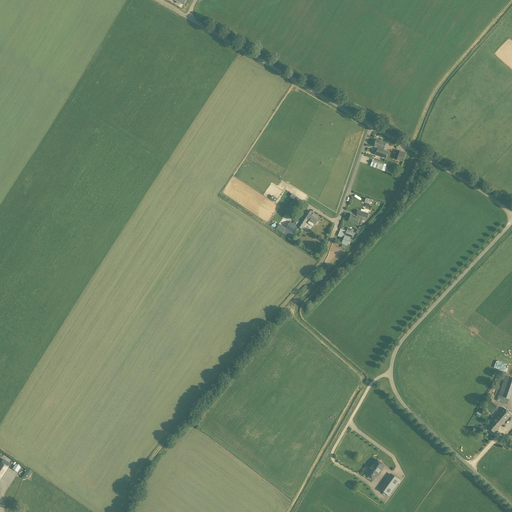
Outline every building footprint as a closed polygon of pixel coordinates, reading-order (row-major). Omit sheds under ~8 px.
[(378,148),(375,155),(385,158),(388,151),(383,150),(385,143),(376,140),(374,147),(378,148)] [(403,162),(406,153),(397,150),(394,159),(403,162)] [(370,166),(384,171),(387,165),(373,159),(370,166)] [(358,215),(357,217),(351,215),(348,221),(357,224),(360,225),(362,219),(366,221),(370,210),(364,208),(363,211),(358,210),(356,214),(358,215)] [(297,226),(297,227),(301,229),(302,228),(308,220),(309,221),(314,224),(315,225),(320,217),(310,211),(308,215),(306,218),(303,216),(300,221),(297,226)] [(289,222),(286,227),(285,229),(278,225),(276,229),(290,238),(297,227),(297,226),(293,224),(290,221),(289,222)] [(342,243),(341,243),(347,246),(348,244),(349,244),(350,242),(349,241),(350,237),(353,238),(354,234),(346,231),(342,243)] [(511,377),(505,375),(496,400),(507,404),(509,399),(510,399),(511,391),(511,377)] [(511,415),(502,408),(494,417),(495,418),(487,427),(494,433),(502,424),(503,424),(511,415)] [(369,468),(365,474),(373,480),(377,474),(378,474),(384,466),(375,459),(369,468)] [(9,467),(8,466),(1,462),(0,463),(0,479),(1,479),(9,467)] [(389,476),(379,489),(387,495),(397,481),(389,476)]
